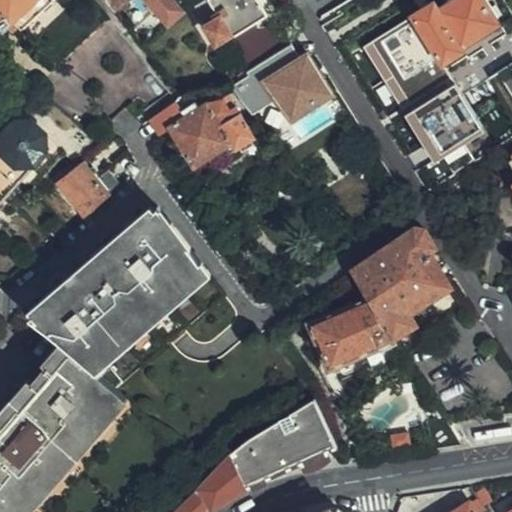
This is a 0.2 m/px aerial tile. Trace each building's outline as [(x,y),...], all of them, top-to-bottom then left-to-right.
[(0,0),(0,15),(2,13),(11,24),(15,21),(25,30),(27,29),(29,31),(55,5),(53,3),(56,1),(54,0),(0,0)] [(175,0),(107,0),(144,48),(185,12),(175,0)] [(264,16),(254,0),(207,0),(197,6),(208,23),(204,25),(216,42),(234,31),(235,33),(264,16)] [(501,26),(485,0),(453,0),(439,9),(434,1),(410,17),(443,65),(467,50),(465,47),(501,26)] [(300,62),(290,47),(230,85),(239,100),(266,83),(292,120),(332,96),(306,58),(300,62)] [(184,96),(174,103),(181,112),(194,104),(197,109),(198,108),(191,96),(184,96)] [(181,112),(174,103),(148,121),(158,136),(168,129),(193,168),(230,144),(234,150),(254,137),(234,106),(229,109),(221,98),(205,103),(198,108),(197,109),(194,104),(181,112)] [(429,117),(419,100),(398,112),(432,165),(479,135),(456,99),(429,117)] [(45,153),(44,133),(32,122),(15,123),(2,135),(3,144),(0,144),(0,187),(4,183),(18,182),(17,167),(33,166),(45,153)] [(86,216),(110,196),(83,163),(59,182),(86,216)] [(29,318),(49,334),(63,346),(107,381),(115,388),(225,295),(197,261),(158,208),(29,318)] [(429,253),(435,249),(423,231),(412,230),(351,272),(359,285),(369,301),(394,339),(417,323),(411,313),(450,287),(429,253)] [(351,272),(329,287),(338,299),(359,285),(351,272)] [(327,370),(396,343),(394,339),(369,301),(309,325),(327,370)] [(107,381),(63,346),(0,417),(0,511),(30,511),(129,400),(115,388),(107,381)] [(172,511),(211,511),(215,509),(246,491),(268,484),(268,480),(299,466),(305,472),(318,469),(332,461),(329,452),(337,448),(313,399),(238,448),(172,511)] [(427,421),(433,450),(463,446),(444,417),(427,421)] [(484,487),(473,488),(483,507),(492,504),(484,487)] [(482,511),(476,501),(468,506),(472,511),(482,511)]
